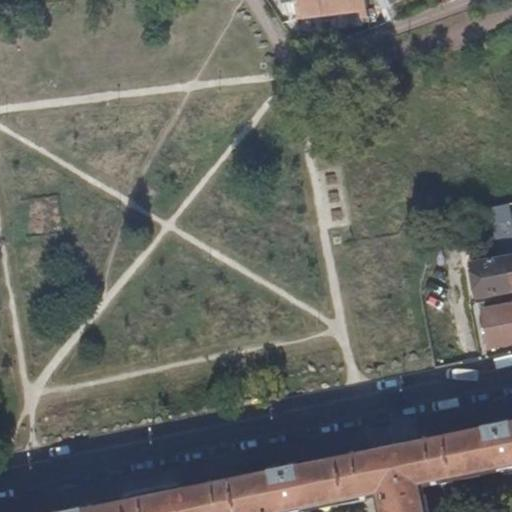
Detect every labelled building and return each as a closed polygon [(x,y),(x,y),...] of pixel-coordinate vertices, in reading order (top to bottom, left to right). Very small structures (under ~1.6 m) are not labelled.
[(362,12),(366,34),(388,25),(379,3),(377,0),(297,0),(300,19),(310,18),(346,14),(362,12)] [(385,0),(379,3),(388,25),(401,21),(395,4),(404,0),(385,0)] [(346,22),(346,14),(310,18),(311,25),(346,22)] [(511,235),(502,238),(507,260),(474,267),(481,301),(511,294),(511,235)] [(493,351),(511,347),(511,307),(485,313),(493,351)] [(430,511),(428,498),(418,499),(416,490),(442,485),(442,483),(485,474),(485,476),(511,470),(511,426),(508,427),(508,426),(494,428),(494,430),(477,433),(477,436),(449,441),(433,444),(433,443),(356,458),(357,460),(314,468),(313,466),(295,470),(295,468),(279,471),(280,473),(263,476),(264,478),(220,487),(219,486),(143,500),(144,503),(116,508),(100,511),(99,510),(87,511),(82,511),(80,511),(310,511),(323,510),(322,507),(367,499),(367,500),(392,495),(394,504),(385,506),(385,511),(430,511)]
